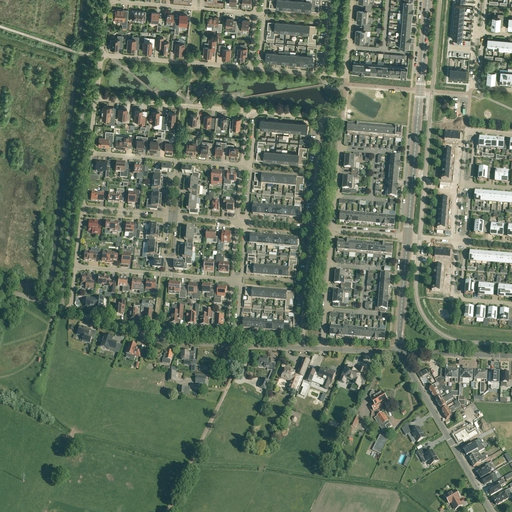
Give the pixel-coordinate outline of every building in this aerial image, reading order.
[(272,0),(269,0),(269,8),(274,8),(274,9),(274,8),(277,8),(277,0),(272,0),(273,0),(272,0)] [(311,0),(311,2),(311,11),(313,12),(318,12),(319,4),(316,4),(315,0),(311,0)] [(358,10),(357,16),(369,17),(369,11),(371,11),(372,7),(366,7),(365,11),(358,10)] [(124,10),(123,10),(115,9),(115,16),(114,15),(114,20),(119,21),(122,26),(122,28),(127,28),(128,16),(124,16),(124,10)] [(145,12),(132,11),(132,20),(145,21),(145,12)] [(161,26),(162,19),(159,19),(158,18),(158,13),(151,12),(151,16),(150,16),(150,20),(151,20),(150,24),(157,24),(157,26),(161,26)] [(175,28),(175,23),(172,22),(173,14),(167,14),(166,18),(165,17),(165,22),(166,22),(166,23),(168,23),(169,24),(169,27),(171,27),(171,28),(175,28)] [(175,23),(175,28),(174,34),(178,34),(179,25),(186,26),(187,15),(183,15),(183,14),(180,14),(180,15),(179,15),(179,23),(176,23),(176,17),(175,23)] [(500,22),(503,22),(504,15),(498,14),(497,18),(493,18),(492,28),(499,28),(500,22)] [(369,17),(357,16),(357,22),(364,22),(364,26),(370,27),(370,23),(368,23),(369,17)] [(218,27),(217,30),(217,32),(221,32),(222,24),(218,23),(219,18),(208,17),(208,22),(207,22),(207,27),(212,27),(212,26),(218,27)] [(236,32),(236,26),(233,26),(233,19),(227,19),(226,23),(225,22),(225,27),(226,27),(226,28),(229,28),(230,29),(229,32),(236,32)] [(242,25),(237,25),(236,35),(242,35),(242,30),(249,31),(249,21),(243,20),(242,25)] [(275,32),(275,23),(273,22),(268,22),(267,30),(270,30),(270,35),(267,35),(266,41),(274,42),(275,32)] [(309,35),(308,35),(308,45),(315,45),(316,39),(313,38),(313,34),(316,34),(317,26),(312,26),(312,25),(312,26),(309,26),(309,35)] [(356,30),(356,36),(367,37),(367,31),(370,31),(370,27),(364,26),(364,30),(356,30)] [(119,43),(122,43),(123,36),(117,36),(117,39),(115,39),(115,38),(114,37),(113,37),(113,36),(112,36),(112,37),(111,37),(111,38),(110,44),(109,44),(109,50),(114,50),(114,49),(115,49),(115,48),(118,48),(119,43)] [(138,44),(139,37),(132,36),(132,39),(128,39),(127,50),(135,51),(135,44),(138,44)] [(366,42),(367,37),(356,36),(355,41),(363,42),(362,46),(368,46),(369,43),(366,42)] [(157,37),(156,45),(156,47),(160,47),(159,53),(167,53),(168,46),(169,42),(163,42),(163,38),(157,37)] [(148,42),(144,41),(143,43),(142,43),(142,47),(143,47),(143,51),(150,52),(151,47),(152,47),(154,47),(155,38),(150,38),(149,41),(148,42)] [(175,47),(175,50),(175,54),(175,55),(179,56),(179,54),(182,55),(182,49),(184,49),(184,44),(178,43),(178,40),(172,40),(171,49),(172,49),(172,47),(175,47)] [(208,47),(204,46),(204,57),(205,57),(208,58),(208,57),(212,57),(212,52),(215,52),(216,41),(209,40),(208,47)] [(223,52),(223,54),(222,58),(223,58),(224,59),(226,59),(227,59),(230,59),(230,55),(231,55),(231,51),(230,51),(230,49),(226,49),(226,46),(219,45),(218,54),(219,52),(223,52)] [(235,45),(234,52),(238,53),(237,59),(238,60),(238,61),(241,61),(241,60),(244,60),(244,56),(246,56),(247,49),(240,48),(241,46),(235,45)] [(272,62),(273,53),(267,53),(266,53),(266,52),(265,52),(265,60),(266,60),(266,62),(272,62)] [(313,57),(307,56),(306,65),(312,66),(312,64),(313,64),(314,64),(314,57),(313,57)] [(495,79),(498,80),(498,72),(488,72),(487,82),(494,82),(495,79)] [(507,73),(498,72),(498,80),(501,80),(500,83),(507,83),(508,72),(507,72),(507,73)] [(114,125),(115,114),(110,113),(110,108),(107,107),(107,106),(104,106),(104,107),(103,107),(102,111),(101,111),(101,115),(102,115),(102,119),(109,120),(108,124),(114,125)] [(126,116),(126,113),(127,109),(126,109),(126,108),(120,107),(120,108),(119,108),(118,119),(123,119),(123,122),(129,123),(130,114),(129,116),(126,116)] [(142,115),(142,111),(142,110),(141,110),(141,109),(139,109),(138,110),(135,110),(135,115),(133,115),(133,120),(134,120),(134,121),(139,121),(138,124),(144,125),(145,116),(142,116),(142,115)] [(154,127),(161,128),(162,121),(158,121),(159,112),(158,112),(158,111),(155,110),(155,111),(152,111),(152,116),(150,115),(149,122),(155,122),(154,127)] [(168,112),(167,116),(167,118),(163,118),(162,129),(167,130),(167,124),(174,124),(175,113),(172,113),(172,112),(168,111),(168,112)] [(189,119),(189,123),(190,123),(190,124),(190,127),(194,127),(200,128),(200,121),(197,121),(197,119),(197,115),(191,114),(190,119),(189,119)] [(214,128),(215,122),(211,122),(211,116),(205,116),(204,126),(210,126),(210,128),(214,128)] [(220,124),(216,123),(215,129),(219,130),(221,130),(221,127),(226,128),(227,117),(222,117),(221,122),(220,122),(220,124)] [(234,118),(233,121),(233,126),(230,125),(229,132),(232,133),(233,129),(240,129),(241,119),(238,118),(238,117),(235,117),(235,118),(234,118)] [(266,130),(267,121),(261,120),(261,122),(260,122),(259,122),(259,130),(259,129),(260,129),(266,130)] [(301,124),(300,133),(306,133),(307,133),(307,134),(308,134),(308,126),(307,126),(307,124),(301,124)] [(108,147),(108,146),(109,142),(113,142),(112,144),(112,146),(112,147),(113,142),(114,132),(113,132),(113,133),(113,135),(112,135),(112,132),(105,132),(105,138),(99,138),(98,146),(108,147)] [(127,143),(131,144),(131,137),(124,137),(124,141),(116,140),(115,148),(116,148),(116,149),(117,149),(120,150),(121,149),(121,148),(126,149),(127,143)] [(143,144),(147,144),(147,137),(141,137),(141,140),(137,140),(136,140),(135,140),(135,144),(136,144),(136,150),(143,150),(143,144)] [(157,146),(160,146),(161,146),(161,137),(158,137),(157,139),(154,139),(153,139),(153,141),(150,141),(150,144),(149,144),(149,147),(149,148),(149,151),(157,151),(157,146)] [(486,138),(484,138),(480,138),(480,141),(477,141),(477,150),(480,150),(480,148),(485,148),(486,138)] [(165,145),(164,150),(164,152),(171,153),(171,149),(173,149),(173,144),(172,144),(172,143),(168,143),(168,139),(162,139),(162,145),(165,145)] [(187,143),(186,154),(195,155),(196,145),(199,145),(200,139),(196,139),(196,144),(187,143)] [(257,152),(256,160),(261,160),(261,161),(261,160),(264,161),(264,152),(265,152),(266,141),(258,141),(257,147),(260,148),(260,152),(257,152)] [(222,157),(223,152),(223,150),(226,150),(226,143),(222,142),(222,145),(216,145),(215,156),(222,157)] [(208,156),(208,154),(208,150),(212,150),(212,143),(208,143),(208,145),(202,145),(201,155),(208,156)] [(230,150),(229,155),(229,157),(237,158),(237,157),(238,157),(238,154),(237,153),(238,148),(234,148),(234,145),(227,144),(227,150),(230,150)] [(299,144),(298,154),(298,163),(300,164),(305,164),(306,156),(303,156),(303,151),(306,152),(306,148),(302,147),(302,144),(299,144)] [(345,162),(356,163),(357,157),(359,158),(359,154),(353,153),(353,157),(345,156),(345,162)] [(106,171),(106,173),(106,178),(109,178),(110,167),(107,167),(107,162),(96,161),(96,166),(95,166),(95,169),(96,169),(95,170),(99,171),(102,172),(102,171),(106,171)] [(356,163),(345,162),(344,168),(352,169),(352,173),(358,173),(358,169),(356,169),(356,163)] [(125,163),(122,163),(117,163),(116,166),(115,166),(115,170),(116,170),(116,172),(120,172),(120,177),(127,178),(128,169),(124,169),(125,163)] [(140,170),(141,166),(141,165),(135,164),(134,168),(133,168),(132,173),(133,173),(137,174),(136,179),(142,180),(143,171),(140,170)] [(154,170),(153,173),(160,174),(160,171),(161,171),(170,172),(171,166),(170,166),(170,165),(170,164),(166,164),(166,165),(159,165),(159,171),(154,170)] [(188,166),(184,166),(184,167),(183,167),(182,173),(193,174),(192,177),(199,177),(199,174),(194,174),(194,168),(188,167),(188,166)] [(215,167),(214,172),(211,172),(211,167),(211,175),(210,178),(210,185),(213,186),(213,185),(210,185),(210,182),(212,182),(212,185),(217,185),(217,182),(220,183),(220,179),(221,179),(222,171),(217,171),(216,172),(214,172),(215,167)] [(480,170),(480,173),(480,174),(479,174),(478,174),(478,176),(477,180),(479,181),(480,180),(486,180),(487,174),(490,174),(490,167),(485,167),(485,170),(480,170)] [(496,181),(501,182),(502,170),(494,169),(493,179),(493,178),(496,178),(496,181)] [(510,179),(511,170),(502,170),(501,182),(507,182),(507,179),(510,179)] [(227,178),(224,177),(224,185),(231,185),(231,181),(236,182),(237,173),(236,173),(236,172),(233,172),(228,172),(227,178)] [(160,177),(160,174),(153,173),(154,173),(153,182),(152,182),(162,183),(163,177),(160,177)] [(262,184),(262,175),(260,174),(255,174),(254,182),(257,182),(257,187),(254,187),(254,190),(259,191),(258,194),(261,194),(262,184)] [(354,184),(355,179),(357,179),(358,175),(351,174),(351,178),(344,178),(343,183),(354,184)] [(189,179),(189,185),(198,186),(199,177),(192,177),(192,180),(189,179)] [(299,178),(297,178),(296,187),(295,197),(302,197),(304,178),(299,178),(299,177),(299,178)] [(162,189),(162,183),(152,182),(151,191),(159,192),(159,189),(162,189)] [(354,184),(343,183),(343,189),(350,190),(350,194),(356,194),(356,190),(354,190),(354,184)] [(188,191),(190,191),(191,191),(191,195),(197,195),(198,186),(189,185),(188,191)] [(103,201),(103,200),(103,196),(106,196),(107,188),(101,187),(101,193),(92,192),(91,196),(90,196),(90,199),(91,199),(91,200),(103,201)] [(116,194),(113,194),(113,193),(109,193),(109,194),(108,194),(108,202),(119,203),(119,197),(123,198),(124,190),(117,189),(116,194)] [(135,198),(139,198),(139,191),(133,190),(133,193),(129,193),(128,203),(128,205),(132,205),(132,204),(135,204),(135,198)] [(161,195),(160,195),(158,195),(159,192),(151,191),(152,191),(151,200),(161,201),(161,195)] [(481,202),(482,192),(476,192),(476,191),(474,191),(474,197),(475,197),(475,202),(481,202)] [(213,205),(212,207),(212,210),(214,211),(217,211),(219,211),(219,201),(217,201),(215,201),(214,201),(215,194),(209,193),(208,205),(213,205)] [(188,197),(187,203),(196,204),(197,195),(191,195),(191,198),(188,197)] [(224,209),(227,209),(227,212),(233,212),(234,203),(232,203),(232,199),(225,198),(224,209)] [(161,201),(151,200),(148,200),(148,203),(150,203),(149,209),(157,210),(157,207),(160,207),(161,201)] [(187,209),(188,209),(190,209),(189,214),(198,214),(199,210),(196,210),(196,204),(187,203),(187,209)] [(253,214),(259,215),(260,205),(254,205),(253,205),(253,204),(252,204),(252,212),(253,212),(253,214)] [(300,209),(294,208),(293,217),(299,218),(299,216),(300,216),(301,216),(301,209),(300,209)] [(88,231),(92,231),(92,234),(100,234),(100,227),(97,227),(98,221),(96,221),(90,220),(90,221),(89,221),(89,223),(88,223),(87,224),(87,226),(88,227),(88,231)] [(159,226),(157,226),(156,225),(156,222),(143,221),(143,225),(148,225),(148,231),(158,232),(159,226)] [(116,233),(117,232),(118,232),(118,223),(114,223),(114,222),(110,222),(106,222),(105,229),(109,230),(109,232),(113,232),(113,233),(116,233)] [(125,233),(124,237),(129,237),(128,237),(129,237),(129,238),(129,239),(130,239),(131,239),(132,238),(133,237),(134,238),(135,238),(136,230),(133,230),(133,225),(133,224),(131,224),(126,224),(126,225),(125,225),(125,229),(126,229),(126,233),(125,233)] [(482,231),(488,232),(489,225),(476,224),(476,228),(475,228),(474,228),(474,230),(473,234),(475,235),(475,234),(482,234),(482,231)] [(185,228),(185,234),(194,235),(195,226),(188,225),(188,228),(185,228)] [(491,235),(497,236),(498,225),(489,225),(488,232),(491,232),(491,235)] [(498,225),(497,236),(502,236),(503,233),(506,233),(506,226),(498,225)] [(158,237),(158,232),(148,231),(149,231),(148,240),(147,240),(154,240),(155,237),(158,237)] [(216,231),(207,231),(206,239),(213,239),(213,243),(217,243),(217,237),(215,237),(216,231)] [(223,232),(223,233),(222,238),(218,238),(217,252),(223,252),(223,250),(224,243),(230,244),(230,242),(231,243),(231,240),(230,239),(231,233),(230,233),(230,232),(227,231),(227,232),(223,232)] [(194,235),(185,234),(184,240),(187,240),(187,243),(193,244),(194,235)] [(256,245),(257,235),(251,235),(251,236),(250,236),(249,244),(249,243),(251,243),(251,244),(256,244),(256,245)] [(296,238),(296,237),(292,237),(291,248),(291,247),(297,247),(298,247),(298,248),(299,240),(298,240),(297,240),(297,238),(296,238)] [(154,240),(147,240),(146,249),(157,249),(157,244),(154,243),(154,240)] [(184,246),(183,252),(192,252),(193,244),(187,243),(187,246),(184,246)] [(133,256),(134,248),(127,247),(126,253),(122,253),(121,263),(130,264),(130,255),(133,256)] [(94,253),(91,253),(85,252),(85,255),(84,256),(84,259),(84,260),(96,261),(96,255),(99,255),(100,249),(94,249),(94,253)] [(157,249),(146,249),(145,257),(153,258),(153,255),(156,255),(157,249)] [(113,253),(108,253),(103,252),(102,257),(101,257),(101,260),(102,260),(102,261),(111,262),(110,263),(113,263),(113,259),(117,259),(118,252),(113,252),(113,253)] [(186,258),(185,261),(192,262),(192,261),(192,252),(183,252),(183,258),(186,258)] [(217,255),(216,265),(220,265),(219,272),(228,273),(229,263),(224,263),(224,258),(222,257),(222,255),(217,255)] [(252,275),(254,275),(255,266),(256,256),(248,255),(248,262),(251,262),(250,266),(248,266),(247,266),(247,274),(251,275),(252,275)] [(153,261),(153,258),(145,257),(145,258),(146,258),(146,261),(153,261),(152,267),(158,268),(158,269),(157,269),(161,269),(161,268),(162,268),(163,262),(153,261)] [(202,259),(202,265),(205,265),(204,271),(213,271),(214,261),(205,260),(206,259),(202,259)] [(289,259),(289,269),(288,278),(290,278),(291,278),(295,278),(296,270),(293,270),(293,265),(296,266),(297,266),(297,259),(289,259)] [(336,272),(335,278),(346,279),(347,273),(348,273),(348,270),(344,269),(344,273),(336,272)] [(93,289),(94,282),(91,282),(91,276),(87,276),(87,275),(84,275),(82,275),(82,278),(81,277),(81,278),(80,281),(81,282),(82,282),(82,283),(86,284),(85,289),(93,289)] [(106,276),(103,276),(102,276),(98,276),(98,284),(108,285),(108,286),(111,286),(110,293),(114,293),(115,283),(111,282),(111,283),(109,282),(109,277),(106,277),(106,276)] [(118,278),(118,286),(123,287),(122,292),(129,292),(130,284),(127,284),(127,279),(118,278)] [(144,281),(143,287),(140,287),(141,280),(132,279),(131,290),(140,291),(139,294),(143,294),(144,281)] [(157,294),(158,288),(155,287),(155,281),(150,281),(150,280),(147,280),(146,280),(146,289),(150,290),(150,294),(157,294)] [(497,283),(496,290),(499,290),(499,296),(505,297),(506,287),(500,286),(500,283),(500,280),(497,280),(497,283)] [(186,299),(187,290),(180,290),(181,282),(181,283),(170,282),(170,281),(169,281),(169,285),(169,286),(168,293),(169,293),(169,291),(180,292),(179,298),(186,299)] [(465,290),(464,294),(466,295),(466,294),(473,294),(473,288),(476,288),(477,281),(471,281),(471,284),(467,284),(466,288),(465,288),(465,290)] [(477,281),(476,288),(479,289),(479,295),(486,295),(487,285),(480,285),(480,282),(477,281)] [(496,290),(497,283),(493,283),(493,286),(487,285),(486,295),(492,296),(493,290),(496,290)] [(200,300),(201,290),(197,290),(198,285),(189,284),(189,293),(194,294),(194,300),(200,300)] [(210,292),(211,288),(211,286),(207,285),(208,284),(204,284),(204,285),(203,285),(203,293),(207,293),(207,297),(213,298),(214,292),(210,292)] [(218,286),(218,287),(218,292),(215,291),(214,303),(221,304),(222,297),(225,297),(226,290),(227,290),(227,287),(226,286),(223,286),(222,286),(218,286)] [(250,289),(245,288),(245,296),(248,297),(247,301),(244,301),(244,308),(251,308),(252,298),(253,289),(251,289),(251,288),(250,288),(250,289)] [(334,292),(333,298),(345,299),(348,299),(348,293),(348,290),(348,289),(342,288),(341,292),(334,292)] [(289,292),(287,292),(286,301),(285,311),(293,312),(293,305),(290,305),(291,300),(294,301),(294,292),(289,292)] [(93,308),(94,308),(102,309),(103,298),(94,298),(94,299),(86,298),(86,306),(93,307),(93,308)] [(333,298),(333,303),(340,304),(340,307),(346,308),(347,304),(348,305),(349,299),(348,299),(345,299),(333,298)] [(124,313),(124,308),(125,301),(119,301),(119,306),(115,306),(114,315),(121,316),(121,313),(124,313)] [(136,314),(139,315),(140,305),(134,304),(133,309),(130,309),(129,319),(131,319),(131,320),(135,320),(136,320),(136,314)] [(152,321),(152,317),(153,317),(153,314),(152,314),(153,311),(148,310),(147,309),(148,305),(141,304),(141,311),(144,312),(144,320),(152,321)] [(182,320),(182,318),(183,306),(178,306),(178,311),(172,311),(172,316),(170,315),(170,316),(169,318),(170,319),(171,319),(171,322),(179,323),(179,319),(182,320)] [(465,318),(477,319),(478,308),(477,311),(473,310),(473,308),(466,308),(465,318)] [(485,309),(478,308),(477,319),(489,320),(489,310),(489,309),(489,312),(484,311),(485,309)] [(195,324),(195,320),(196,316),(199,316),(199,310),(196,310),(196,312),(191,311),(191,314),(187,313),(186,320),(188,320),(188,324),(191,324),(191,325),(194,326),(194,324),(195,324)] [(201,315),(200,325),(208,325),(208,318),(211,319),(212,310),(206,310),(205,315),(201,315)] [(496,310),(489,310),(489,320),(500,321),(501,310),(501,313),(496,312),(496,310)] [(501,310),(500,321),(511,322),(511,320),(511,313),(508,313),(508,311),(501,310)] [(216,321),(215,325),(223,326),(223,323),(224,322),(224,320),(223,319),(224,316),(221,316),(221,315),(220,314),(218,314),(218,312),(213,312),(212,320),(215,320),(216,321)] [(248,329),(249,329),(250,319),(250,320),(244,319),(243,319),(242,327),(243,326),(244,326),(244,328),(248,329)] [(285,321),(284,321),(284,332),(289,332),(290,330),(291,330),(291,331),(292,323),(291,323),(285,323),(285,321)] [(89,335),(90,331),(90,330),(80,326),(77,335),(83,337),(82,341),(86,342),(90,343),(92,336),(89,335)] [(115,349),(117,343),(117,342),(113,341),(113,342),(111,341),(111,340),(112,337),(104,334),(100,347),(108,350),(109,347),(115,349)] [(133,355),(135,356),(140,357),(142,350),(137,348),(137,349),(135,348),(136,345),(129,343),(126,354),(132,356),(133,355)] [(165,350),(164,354),(163,363),(170,364),(173,352),(165,350)] [(180,351),(180,357),(182,357),(182,360),(184,360),(184,362),(189,362),(189,366),(192,366),(191,372),(195,372),(196,365),(197,361),(194,361),(194,352),(191,352),(191,353),(189,353),(189,352),(187,352),(187,351),(186,351),(186,350),(183,350),(183,351),(182,351),(180,351)] [(235,362),(235,358),(236,358),(236,357),(236,354),(233,353),(232,353),(229,353),(228,361),(231,361),(231,368),(230,368),(228,373),(231,374),(235,367),(235,362)] [(257,361),(257,363),(258,364),(259,364),(264,365),(264,368),(268,368),(271,368),(271,363),(271,362),(268,362),(268,358),(263,358),(263,357),(260,357),(260,358),(259,358),(259,360),(258,360),(257,361)] [(288,389),(297,393),(310,361),(304,359),(297,374),(298,375),(297,376),(294,375),(295,372),(294,372),(294,371),(292,370),(291,371),(290,370),(285,368),(284,371),(283,370),(282,370),(281,373),(281,374),(283,374),(281,378),(282,377),(291,381),(288,389)] [(367,378),(364,376),(365,374),(367,370),(360,367),(357,373),(350,370),(350,368),(346,366),(340,382),(345,384),(346,382),(353,385),(359,388),(360,386),(361,384),(364,385),(367,378)] [(310,369),(305,380),(311,383),(312,380),(316,372),(316,371),(310,369)] [(322,369),(320,374),(316,372),(312,380),(324,385),(323,388),(327,390),(330,383),(331,383),(336,372),(330,370),(329,372),(322,369)] [(176,372),(171,371),(168,371),(168,381),(176,382),(176,372)] [(502,372),(502,383),(506,383),(506,387),(511,386),(511,380),(509,380),(509,376),(509,372),(507,372),(507,371),(503,371),(503,372),(502,372)] [(489,379),(488,385),(491,385),(491,388),(491,389),(492,389),(498,389),(499,389),(499,384),(499,372),(492,372),(492,373),(491,379),(489,379)] [(207,376),(195,374),(195,379),(196,379),(195,383),(198,384),(198,387),(204,388),(205,384),(205,380),(207,380),(207,376)] [(445,386),(444,384),(445,376),(442,376),(435,379),(438,383),(435,385),(435,386),(429,389),(429,390),(429,391),(430,393),(430,392),(431,394),(445,386)] [(267,391),(271,381),(270,381),(268,380),(263,378),(259,388),(267,391)] [(304,397),(309,385),(303,383),(301,387),(303,388),(300,395),(304,397)] [(434,398),(440,395),(439,393),(443,390),(445,393),(449,391),(446,387),(446,386),(445,386),(431,394),(434,398)] [(371,392),(369,396),(371,398),(371,399),(374,404),(385,397),(386,396),(384,393),(383,394),(382,392),(377,395),(376,394),(375,394),(373,391),(371,392)] [(441,396),(437,399),(435,400),(435,401),(436,403),(436,402),(438,405),(444,401),(453,396),(451,394),(443,398),(441,396)] [(374,404),(371,406),(374,411),(388,402),(387,400),(387,399),(386,396),(385,397),(374,404)] [(453,396),(444,401),(438,405),(440,409),(446,405),(445,403),(452,399),(454,398),(453,396)] [(448,407),(444,409),(441,411),(444,415),(455,409),(454,407),(449,409),(448,407)] [(456,411),(455,409),(444,415),(446,420),(453,416),(452,414),(456,411)] [(382,412),(377,416),(383,425),(381,426),(380,426),(384,433),(393,427),(389,421),(388,419),(384,413),(383,414),(382,412)] [(355,416),(350,426),(354,428),(355,428),(360,418),(355,416)] [(410,424),(402,429),(406,435),(411,432),(417,442),(425,438),(419,428),(413,431),(410,424)] [(459,442),(462,440),(464,443),(465,443),(478,435),(476,430),(472,432),(468,435),(465,429),(460,432),(459,431),(455,434),(456,435),(455,435),(455,437),(454,437),(457,442),(458,441),(459,442)] [(377,440),(372,450),(380,454),(386,442),(389,438),(383,435),(383,437),(380,442),(377,440)] [(464,450),(463,451),(465,455),(466,454),(467,455),(469,454),(474,451),(476,454),(484,449),(482,445),(482,444),(480,439),(474,442),(474,443),(473,444),(473,443),(469,445),(470,445),(463,449),(464,450)] [(425,455),(428,461),(431,465),(438,461),(432,451),(429,453),(427,454),(424,448),(417,452),(420,458),(425,455)] [(469,459),(471,463),(487,454),(486,453),(482,456),(480,454),(479,453),(469,459)] [(473,467),(478,465),(487,459),(486,457),(488,456),(487,454),(471,463),(473,467)] [(481,479),(491,473),(489,469),(491,467),(489,463),(484,466),(485,469),(478,473),(481,479)] [(490,475),(482,480),(485,485),(488,483),(490,482),(493,480),(490,475)] [(494,487),(487,490),(491,496),(502,489),(500,485),(504,483),(502,480),(493,485),(494,487)] [(506,495),(510,492),(509,489),(499,495),(499,496),(494,499),(494,500),(493,500),(496,505),(497,505),(498,506),(509,499),(506,495)] [(456,491),(451,493),(445,496),(449,504),(451,503),(455,510),(462,506),(458,499),(460,498),(456,491)]
